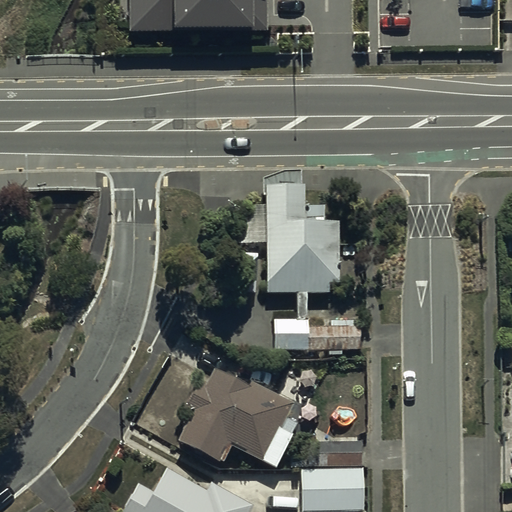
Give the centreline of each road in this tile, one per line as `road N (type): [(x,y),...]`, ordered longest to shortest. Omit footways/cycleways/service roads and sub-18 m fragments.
road 1 (residential): [(134,124),(135,237),(120,317),(78,404),(0,489)]
road 2 (residential): [(429,121),(432,511)]
road 3 (secondary): [(134,124),(429,121)]
road 4 (secondary): [(0,126),(134,124)]
